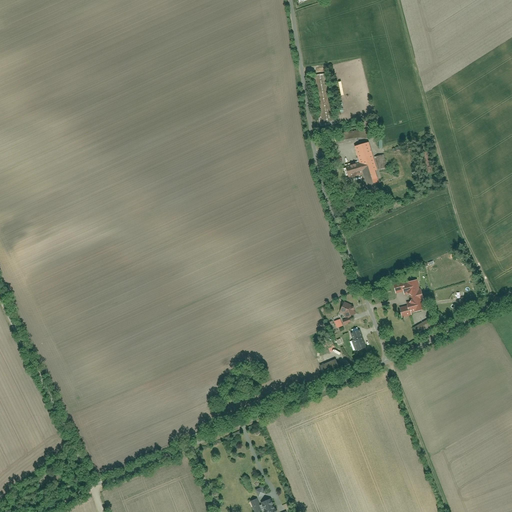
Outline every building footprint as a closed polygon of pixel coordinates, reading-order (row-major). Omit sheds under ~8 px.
[(327,73),(316,75),(324,124),(335,122),(327,73)] [(350,131),(337,133),(338,142),(367,138),(366,129),(358,130),(350,131)] [(370,142),(356,146),(361,160),(364,172),(368,185),(380,182),(377,170),(378,170),(375,157),(370,142)] [(389,167),(385,154),(375,157),(378,170),(389,167)] [(364,172),(361,160),(345,165),(348,176),(364,172)] [(409,302),(409,305),(405,306),(407,316),(413,315),(413,312),(426,309),(419,279),(404,283),(406,290),(407,294),(411,293),(413,300),(409,302)] [(395,285),(397,292),(406,290),(404,283),(395,285)] [(354,307),(353,305),(346,301),(341,311),(346,313),(347,317),(357,314),(355,310),(356,310),(355,306),(354,307)] [(354,317),(345,320),(346,325),(350,323),(349,322),(355,320),(354,317)] [(367,347),(361,330),(353,334),(355,340),(359,351),(367,347)] [(359,351),(355,340),(351,341),(355,352),(359,351)] [(337,359),(321,366),(326,376),(342,369),(337,359)] [(255,490),(258,497),(266,493),(263,486),(255,490)] [(257,499),(251,502),(255,511),(256,511),(264,509),(273,505),(271,499),(262,503),(263,506),(260,507),(257,499)]
